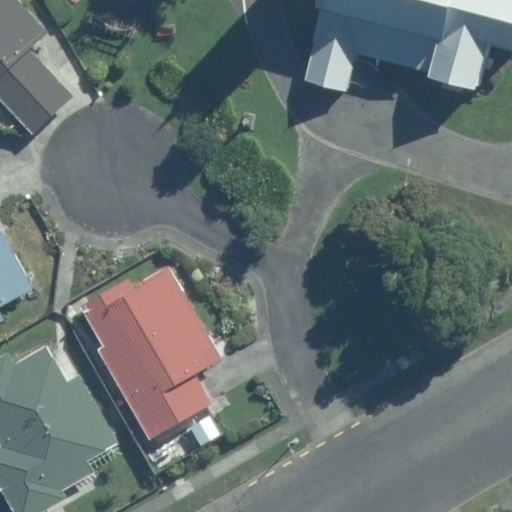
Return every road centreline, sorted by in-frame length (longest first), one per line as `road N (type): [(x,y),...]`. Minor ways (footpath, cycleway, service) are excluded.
road 1 (residential): [(345,487),(297,387),(276,281),(86,165)]
road 2 (residential): [(345,487),(511,393)]
